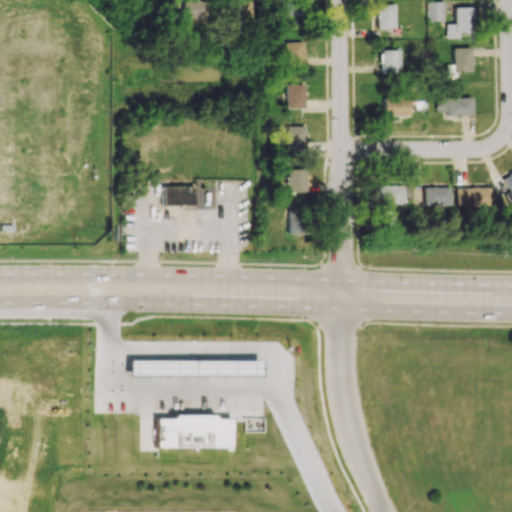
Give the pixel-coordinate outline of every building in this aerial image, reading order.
[(202,21),(203,0),(177,0),(177,20),(202,21)] [(218,19),(247,21),(248,2),(219,0),(218,19)] [(275,0),(276,15),(306,14),(305,0),(275,0)] [(443,2),(426,1),(425,20),(442,21),(443,2)] [(376,28),(393,28),(393,4),(375,4),(376,28)] [(445,38),(458,38),(458,32),(471,32),(471,7),(454,7),(453,23),(445,23),(445,38)] [(300,42),(283,41),(282,66),(300,66),(300,42)] [(452,72),(470,71),(469,47),(451,47),(452,72)] [(377,50),(378,74),(397,73),(396,49),(377,50)] [(284,108),(302,108),(301,84),(283,84),(284,108)] [(404,97),(380,98),(380,116),(405,115),(404,97)] [(443,115),(469,115),(469,97),(433,98),(433,111),(443,111),(443,115)] [(284,150),(302,150),(302,125),(284,125),(284,150)] [(285,192),(303,192),(303,168),(284,169),(285,192)] [(511,206),(511,171),(498,178),(505,191),(500,194),(507,209),(511,206)] [(373,204),(400,203),(399,185),(373,186),(373,204)] [(161,205),(192,204),(192,186),(161,187),(161,205)] [(419,205),(445,206),(446,187),(419,187),(419,205)] [(486,206),(486,187),(451,188),(451,206),(486,206)] [(303,234),(303,205),(287,204),(286,233),(303,234)] [(392,227),(391,211),(380,211),(380,227),(392,227)]
